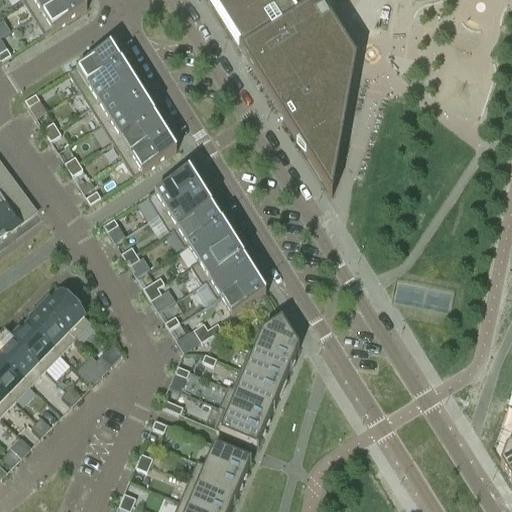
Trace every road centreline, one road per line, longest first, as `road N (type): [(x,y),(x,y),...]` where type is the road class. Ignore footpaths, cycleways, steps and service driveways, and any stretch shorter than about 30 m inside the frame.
road 1 (residential): [(491,511),(175,0)]
road 2 (residential): [(120,17),(432,511)]
road 3 (residential): [(89,511),(141,403),(144,360),(88,249),(0,121)]
road 4 (residential): [(120,17),(0,90)]
